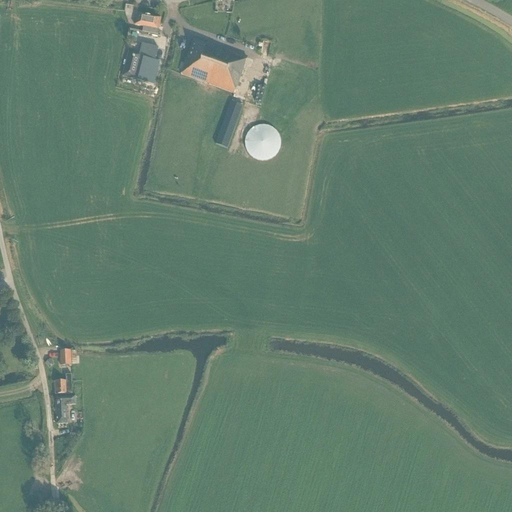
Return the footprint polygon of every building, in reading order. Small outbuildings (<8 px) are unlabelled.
[(143,32),(157,35),(158,30),(159,30),(162,19),(138,14),(135,25),(144,27),(143,32)] [(181,75),(234,94),(247,58),(207,44),(207,45),(194,40),(181,75)] [(152,56),(153,48),(154,48),(143,45),(140,56),(128,53),(122,76),(148,83),(155,85),(160,66),(153,65),(153,64),(155,57),(152,56)] [(216,145),(227,149),(242,106),(231,102),(216,145)] [(281,144),(281,142),(281,141),(280,139),(280,137),(279,135),(278,134),(277,132),(276,131),(275,130),(274,128),(272,127),(271,127),(270,126),(269,126),(268,125),(266,125),(263,125),(262,125),(260,125),(259,125),(257,126),(256,126),(254,127),(252,128),(251,129),(250,130),(249,132),(248,133),(247,134),(246,136),(246,138),(245,139),(245,141),(245,143),(245,144),(245,146),(246,148),(246,149),(247,151),(248,153),(249,154),(250,155),(251,156),(253,158),(255,159),(256,159),(258,160),(259,160),(261,161),(263,161),(265,160),(267,160),(268,160),(270,159),(272,158),(273,157),(275,156),(276,155),(277,153),(278,152),(279,150),(280,149),(280,147),(281,146),(281,144)] [(60,366),(71,366),(71,351),(60,351),(60,366)] [(55,382),(56,395),(73,394),(72,375),(66,375),(67,382),(55,382)] [(67,405),(74,405),(76,405),(75,396),(74,396),(55,397),(57,424),(68,424),(67,405)]
